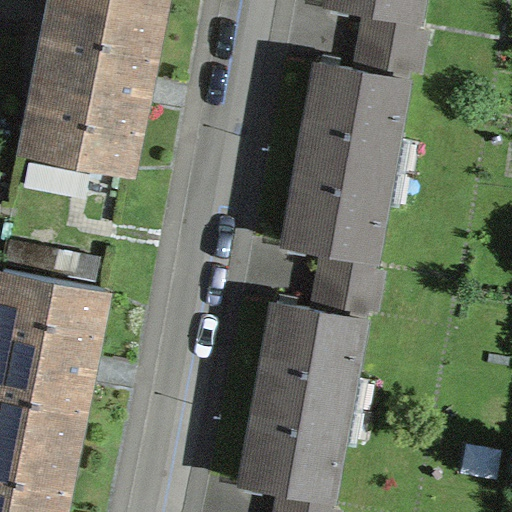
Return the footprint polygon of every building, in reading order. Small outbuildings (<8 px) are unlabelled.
[(150,74),(147,73),(160,10),(111,0),(69,0),(64,26),(51,23),(34,113),(46,115),(39,150),(128,168),(141,103),(144,103),(147,89),(150,74)] [(111,0),(160,10),(161,0),(111,0)] [(425,29),(414,27),(419,0),(330,0),(331,1),(368,8),(363,37),(422,48),(425,29)] [(408,65),(419,67),(422,48),(363,37),(357,66),(320,60),(308,127),(304,150),(390,165),(408,65)] [(288,240),(325,247),(320,276),(379,287),(383,268),(372,266),(390,165),(304,150),(293,211),(288,240)] [(11,268),(16,269),(82,282),(88,250),(17,236),(11,268)] [(0,430),(73,445),(86,381),(89,381),(92,367),(95,353),(92,352),(105,286),(82,282),(16,269),(9,304),(0,302),(0,430)] [(379,287),(320,276),(314,305),(277,298),(265,366),(261,389),(347,405),(365,304),(376,306),(379,287)] [(347,405),(261,389),(250,449),(244,479),(282,486),(277,511),(338,511),(339,507),(328,505),(347,405)] [(61,508),(73,445),(0,430),(0,511),(63,511),(64,509),(61,508)]
